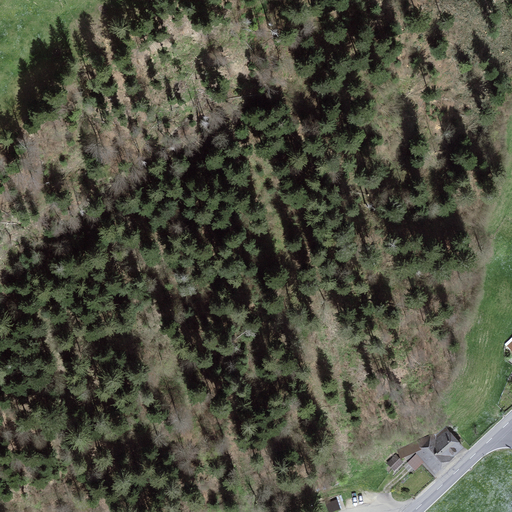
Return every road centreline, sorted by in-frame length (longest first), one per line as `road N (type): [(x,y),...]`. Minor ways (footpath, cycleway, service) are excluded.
road 1 (track): [(370,511),(367,490),(355,484),(260,511)]
road 2 (secondary): [(414,511),(509,421)]
